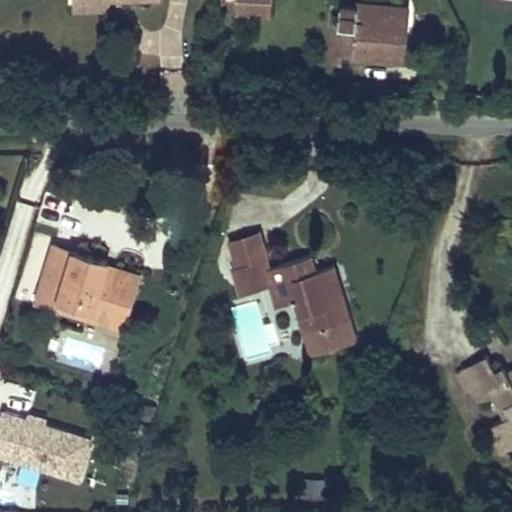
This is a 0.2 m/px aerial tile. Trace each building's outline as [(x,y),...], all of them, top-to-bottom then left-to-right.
[(270,12),(270,0),(237,0),(237,10),(270,12)] [(404,58),(407,29),(406,29),(407,7),(357,2),(357,5),(341,4),(339,22),(334,22),(330,61),(342,62),(343,53),(404,58)] [(260,229),(229,239),(237,265),(264,257),(267,267),(272,266),(260,229)] [(125,297),(131,276),(105,268),(106,264),(107,259),(54,243),(37,299),(58,306),(61,297),(92,306),(89,316),(110,322),(117,295),(125,297)] [(264,257),(237,265),(233,267),(241,293),(271,284),(278,305),(296,300),(302,298),(306,311),(300,313),(312,353),(358,339),(334,263),(317,269),(312,253),(272,266),(267,267),(264,257)] [(123,326),(139,273),(106,264),(105,268),(131,276),(125,297),(117,295),(110,322),(123,326)] [(89,316),(92,306),(61,297),(58,306),(89,316)] [(302,298),(296,300),(300,313),(306,311),(302,298)] [(505,416),(493,423),(507,447),(511,443),(511,373),(509,375),(506,371),(503,365),(495,369),(487,354),(462,367),(464,369),(457,373),(467,390),(473,387),(481,400),(492,394),(505,416)] [(4,420),(0,418),(0,448),(81,476),(95,435),(48,419),(48,415),(31,409),(29,415),(8,408),(4,420)] [(493,423),(487,426),(500,450),(507,447),(493,423)] [(12,472),(32,479),(36,466),(16,460),(12,472)]
